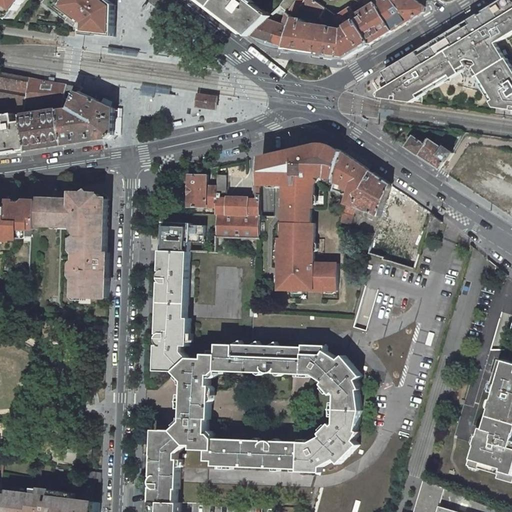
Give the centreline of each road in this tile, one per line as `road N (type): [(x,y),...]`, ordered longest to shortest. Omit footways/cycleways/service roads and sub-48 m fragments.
road 1 (residential): [(131,153),(117,511)]
road 2 (secondary): [(302,102),(506,241)]
road 3 (tertiary): [(131,153),(253,129),(302,102)]
road 4 (secondary): [(302,102),(450,11)]
road 5 (secondary): [(167,0),(302,102)]
road 6 (tertiary): [(0,174),(131,153)]
